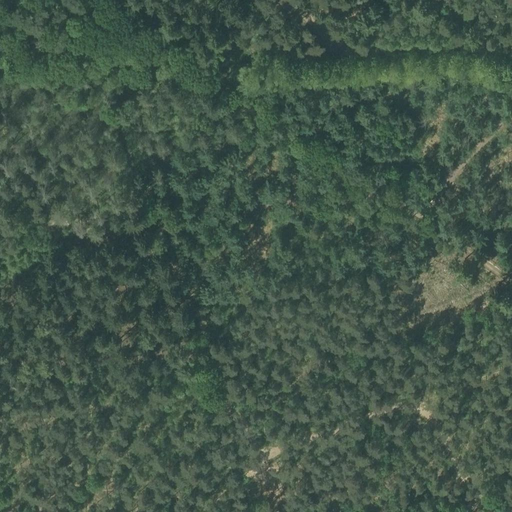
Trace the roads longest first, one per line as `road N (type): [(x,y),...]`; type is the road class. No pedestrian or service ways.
road 1 (track): [(120,0),(511,280)]
road 2 (track): [(423,216),(511,106)]
